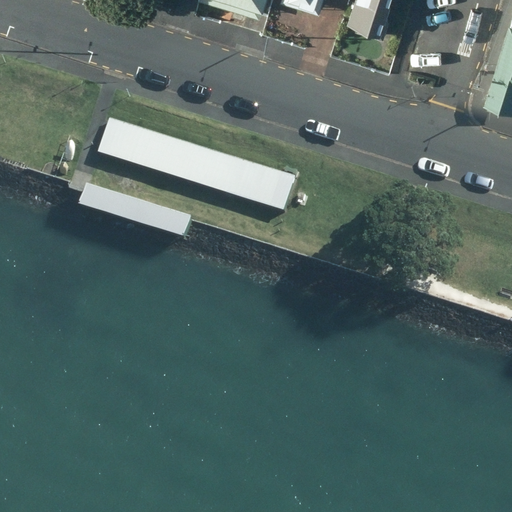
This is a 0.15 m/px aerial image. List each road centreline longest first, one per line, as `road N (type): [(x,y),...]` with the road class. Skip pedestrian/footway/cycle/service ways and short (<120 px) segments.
road 1 (residential): [(0,4),(439,138)]
road 2 (residential): [(479,0),(439,138)]
